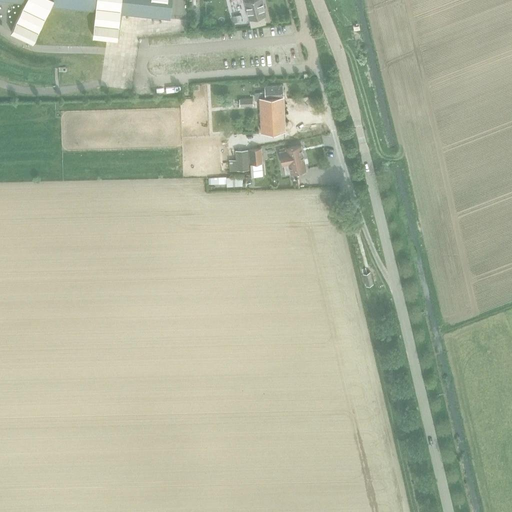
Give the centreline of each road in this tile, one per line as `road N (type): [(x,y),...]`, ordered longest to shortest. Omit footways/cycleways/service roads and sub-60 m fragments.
road 1 (residential): [(298,0),(331,137),(374,257),(395,288)]
road 2 (unclassified): [(447,511),(395,288)]
road 3 (unclassified): [(395,288),(360,132)]
road 4 (residential): [(360,132),(341,56),(316,0)]
